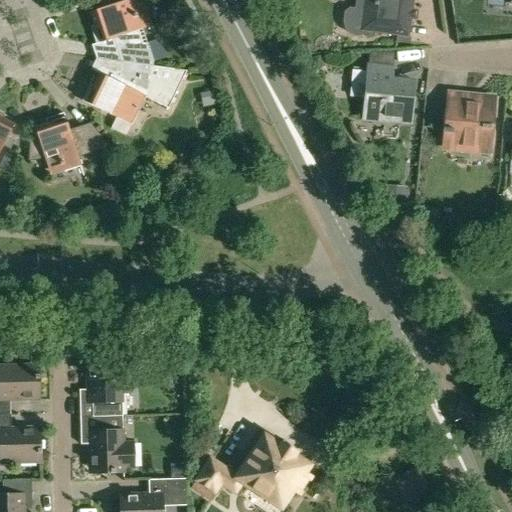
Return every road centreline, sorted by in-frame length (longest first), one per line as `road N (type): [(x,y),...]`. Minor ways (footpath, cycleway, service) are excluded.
road 1 (tertiary): [(359,261),(308,286),(244,292),(62,275)]
road 2 (residential): [(31,2),(69,64),(51,83),(18,91),(0,35)]
road 3 (residential): [(63,511),(60,341)]
road 4 (tertiary): [(298,142),(224,0)]
road 5 (tertiary): [(489,511),(428,394)]
road 6 (residential): [(384,54),(511,54)]
